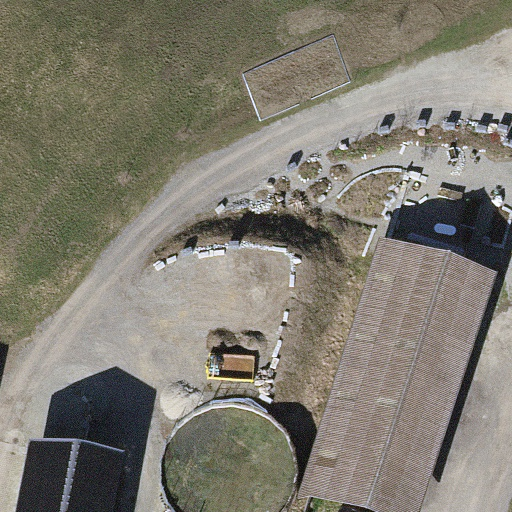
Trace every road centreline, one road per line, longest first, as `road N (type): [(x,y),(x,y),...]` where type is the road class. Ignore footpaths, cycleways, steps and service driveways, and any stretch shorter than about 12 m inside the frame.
road 1 (track): [(97,391),(155,298),(323,214),(443,202),(511,238)]
road 2 (unclassified): [(478,511),(511,383)]
